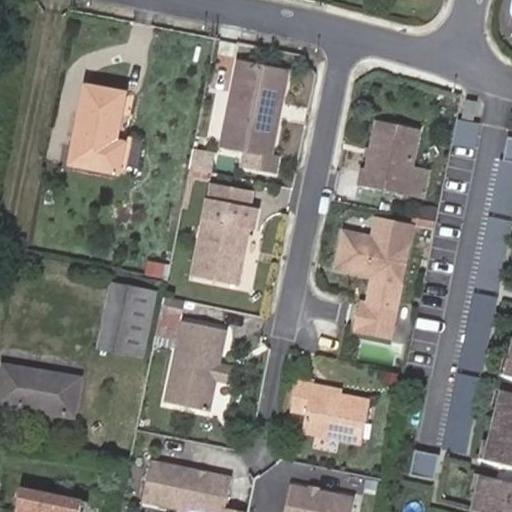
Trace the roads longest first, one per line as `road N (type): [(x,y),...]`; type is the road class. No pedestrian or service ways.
road 1 (residential): [(344,32),(292,301)]
road 2 (unknown): [(32,231),(84,0)]
road 3 (residential): [(184,0),(344,32)]
road 4 (residential): [(292,301),(259,458)]
road 5 (residential): [(344,32),(463,57)]
